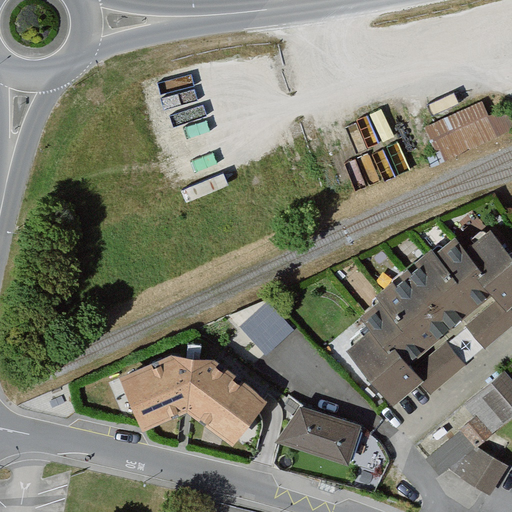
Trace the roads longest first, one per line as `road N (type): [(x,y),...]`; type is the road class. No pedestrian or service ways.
road 1 (residential): [(0,429),(333,511)]
road 2 (secondary): [(195,17),(332,0)]
road 3 (secondary): [(66,63),(195,17)]
road 4 (tertiary): [(6,186),(59,67)]
